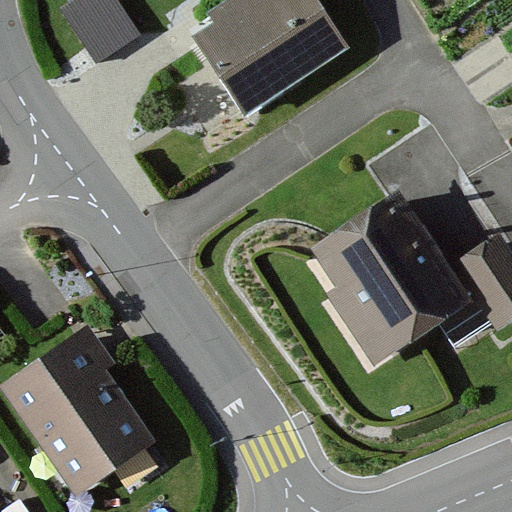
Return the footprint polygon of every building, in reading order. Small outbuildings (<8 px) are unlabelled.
[(138,35),(115,0),(75,0),(62,8),(96,62),(138,35)] [(250,0),(196,35),(243,107),(342,42),(314,0),(250,0)] [(397,198),(316,251),(383,354),(464,302),(397,198)] [(511,252),(500,234),(453,265),(497,331),(511,320),(511,252)] [(83,335),(10,384),(76,485),(150,436),(83,335)]
